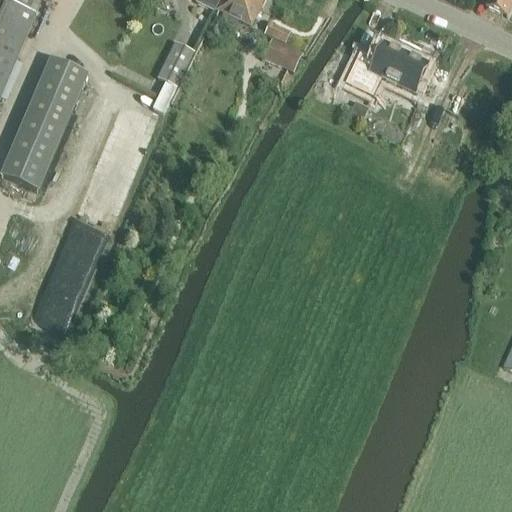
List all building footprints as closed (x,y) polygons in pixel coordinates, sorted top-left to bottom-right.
[(0,0),(0,102),(39,16),(44,0),(0,0)] [(192,0),(196,5),(217,15),(220,17),(227,0),(192,0)] [(227,0),(220,17),(250,31),(264,0),(227,0)] [(511,11),(511,0),(491,0),(485,14),(507,23),(511,11)] [(265,38),(287,47),(292,35),(271,25),(265,38)] [(264,61),(293,76),(294,76),(303,58),(273,43),(264,61)] [(177,91),(195,55),(175,45),(158,82),(177,91)] [(430,68),(384,47),(376,65),(361,58),(348,87),(373,99),(382,81),(416,97),(430,68)] [(89,78),(52,63),(2,180),(39,196),(89,78)] [(355,105),(350,116),(364,122),(369,111),(355,105)]
